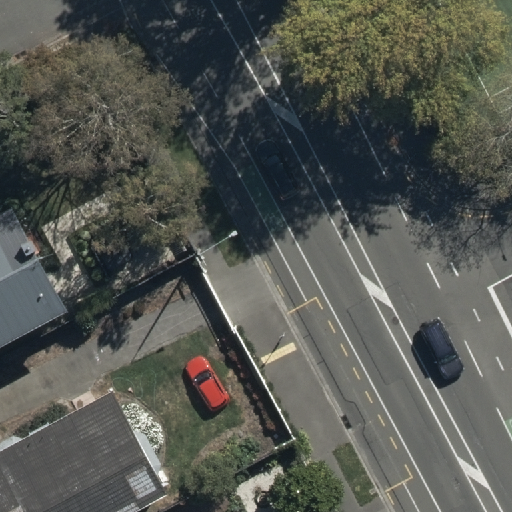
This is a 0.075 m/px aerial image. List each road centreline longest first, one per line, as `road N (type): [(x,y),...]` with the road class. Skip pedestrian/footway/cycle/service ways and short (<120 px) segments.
road 1 (secondary): [(403,336),(219,0)]
road 2 (secondary): [(495,511),(403,336)]
road 3 (residential): [(403,336),(511,274)]
